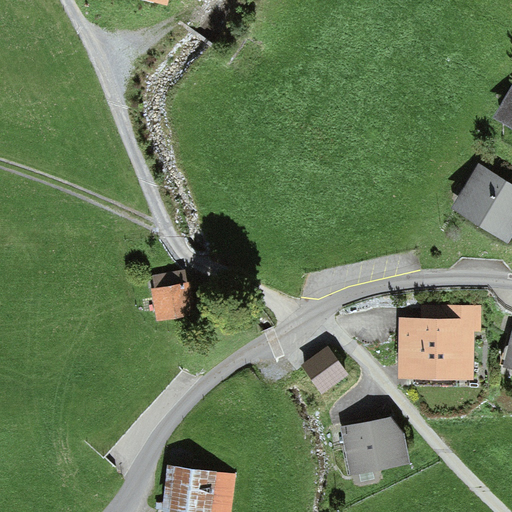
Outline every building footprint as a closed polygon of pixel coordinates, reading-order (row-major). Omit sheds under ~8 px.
[(474,185),(464,202),(511,231),(511,187),(478,166),(469,182),(474,185)] [(159,290),(153,291),(157,313),(189,307),(188,303),(194,302),(191,285),(185,286),(183,270),(156,275),(159,290)] [(408,347),(408,365),(465,366),(466,327),(478,327),(478,307),(446,306),(445,325),(408,324),(408,334),(399,334),(398,347),(408,347)] [(329,347),(317,356),(334,380),(346,372),(329,347)] [(323,389),(334,380),(317,356),(305,364),(323,389)] [(348,429),(354,463),(403,454),(397,419),(392,420),(348,429)] [(235,476),(170,466),(165,502),(230,511),(235,476)]
